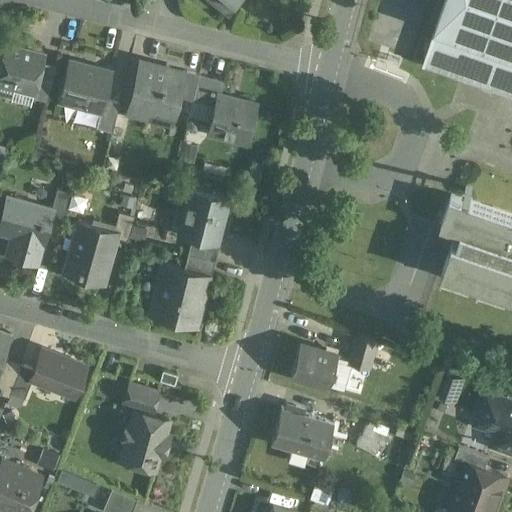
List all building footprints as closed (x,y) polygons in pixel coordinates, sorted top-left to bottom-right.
[(234,5),(227,0),(207,0),(228,17),(237,5),(236,4),(234,5)] [(511,0),(443,0),(421,64),(511,96),(511,0)] [(43,54),(4,43),(0,61),(0,82),(34,91),(41,61),(43,54)] [(111,71),(68,59),(58,99),(99,110),(100,110),(103,99),(111,71)] [(55,65),(41,61),(34,91),(47,94),(55,65)] [(183,72),(142,62),(129,110),(172,121),(178,97),(184,73),(183,72)] [(199,74),(183,70),(183,72),(184,73),(178,97),(192,100),(199,74)] [(224,80),(199,74),(192,100),(214,106),(216,97),(220,98),(224,80)] [(10,97),(34,103),(36,94),(13,88),(10,97)] [(220,98),(216,97),(214,106),(208,128),(247,138),(255,107),(220,98)] [(119,103),(103,99),(100,110),(99,110),(95,128),(112,132),(119,103)] [(57,188),(51,210),(52,210),(51,214),(62,217),(69,192),(57,188)] [(227,199),(191,189),(184,216),(179,232),(192,236),(216,242),(216,240),(227,199)] [(511,215),(450,194),(440,223),(461,230),(458,239),(453,238),(441,272),(511,296),(511,215)] [(51,210),(7,198),(0,222),(0,232),(17,238),(11,257),(36,264),(51,214),(52,210),(51,210)] [(133,216),(118,212),(113,231),(117,232),(115,237),(126,241),(133,216)] [(113,231),(77,221),(63,271),(102,282),(115,237),(117,232),(113,231)] [(216,242),(192,236),(187,254),(215,261),(220,241),(216,240),(216,242)] [(215,261),(187,254),(184,268),(207,273),(207,276),(211,276),(215,261)] [(184,268),(164,263),(151,313),(195,324),(207,276),(207,273),(184,268)] [(9,335),(0,331),(0,359),(1,356),(9,335)] [(336,352),(299,342),(290,375),(326,385),(336,352)] [(373,352),(351,346),(346,362),(369,368),(373,352)] [(85,365),(42,348),(34,369),(30,378),(31,378),(73,395),(85,365)] [(21,364),(1,356),(0,359),(0,392),(8,396),(10,392),(21,364)] [(34,369),(21,364),(10,392),(24,397),(31,378),(30,378),(34,369)] [(177,374),(162,370),(159,380),(174,384),(177,374)] [(158,392),(129,384),(125,400),(153,408),(158,392)] [(511,399),(506,397),(487,390),(470,436),(511,450),(511,399)] [(294,411),(280,407),(270,443),(302,452),(313,417),(303,414),(304,409),(295,406),(294,411)] [(168,419),(135,409),(130,424),(125,427),(123,435),(128,442),(124,459),(155,468),(159,454),(163,455),(168,435),(164,434),(168,419)] [(333,422),(313,417),(302,452),(323,458),(333,422)] [(382,435),(364,425),(353,445),(371,455),(382,435)] [(452,456),(462,460),(463,457),(483,464),(486,456),(456,444),(452,456)] [(483,464),(463,457),(462,460),(453,484),(499,501),(510,474),(483,464)] [(0,461),(0,504),(18,511),(25,511),(41,475),(1,458),(0,461)] [(495,511),(499,501),(453,484),(444,509),(442,511),(495,511)] [(131,511),(137,499),(111,488),(102,509),(109,511),(131,511)]
